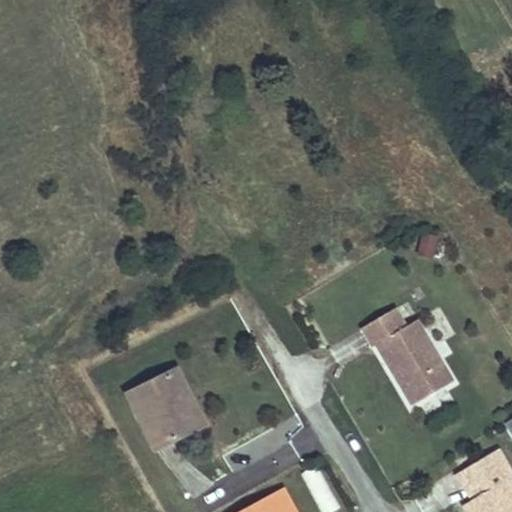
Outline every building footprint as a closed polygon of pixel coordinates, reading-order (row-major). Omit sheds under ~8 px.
[(453,382),(417,321),(406,327),(395,309),(362,328),(373,348),(377,346),(395,377),(399,374),(402,381),(399,382),(413,406),(453,382)] [(154,449),(193,430),(175,393),(187,388),(178,369),(128,393),(154,449)] [(204,425),(187,388),(175,393),(193,430),(204,425)] [(511,477),(511,474),(497,451),(458,476),(474,501),(465,506),(468,511),(511,511),(511,483),(509,480),(511,477)] [(317,472),(303,480),(319,511),(333,511),(337,510),(317,472)] [(295,511),(284,489),(240,511),(295,511)]
